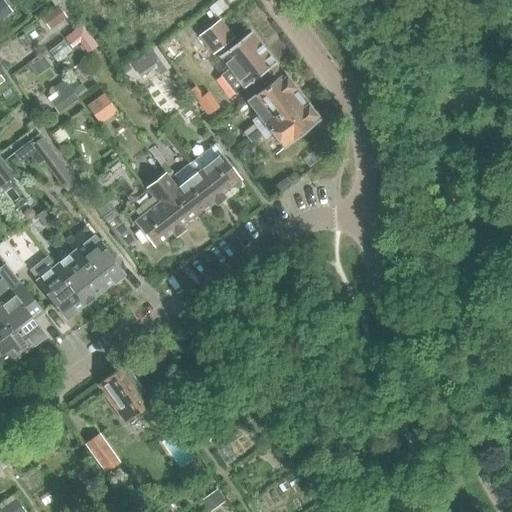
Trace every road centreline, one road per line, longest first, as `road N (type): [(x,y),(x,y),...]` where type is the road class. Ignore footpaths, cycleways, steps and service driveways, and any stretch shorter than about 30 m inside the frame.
road 1 (residential): [(0,426),(266,241),(303,223),(368,211)]
road 2 (residential): [(511,510),(392,313),(368,211)]
road 3 (residential): [(368,211),(348,90),(285,0)]
